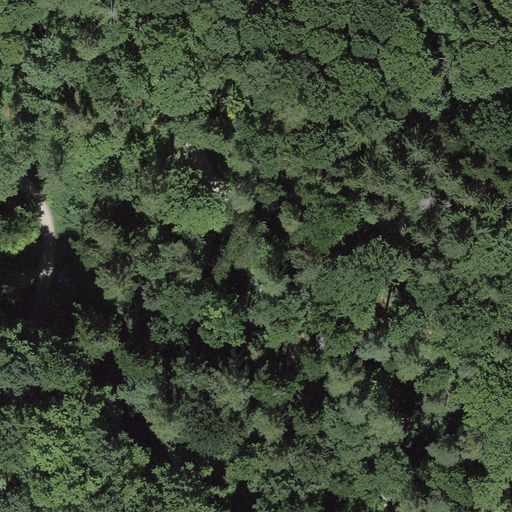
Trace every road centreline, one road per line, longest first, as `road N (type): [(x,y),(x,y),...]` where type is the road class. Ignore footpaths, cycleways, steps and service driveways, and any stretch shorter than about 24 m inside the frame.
road 1 (track): [(388,511),(259,280),(159,71),(139,0)]
road 2 (track): [(511,349),(348,176),(259,65),(186,0)]
road 3 (track): [(0,161),(37,194),(47,219),(24,409),(28,453),(48,511)]
